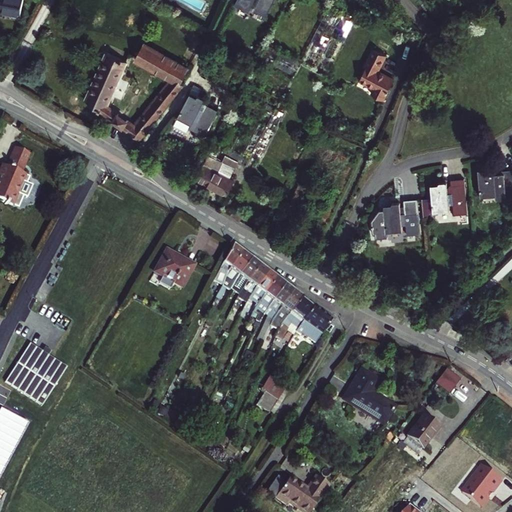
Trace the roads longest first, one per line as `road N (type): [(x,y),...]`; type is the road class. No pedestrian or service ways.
road 1 (tertiary): [(0,96),(324,284)]
road 2 (residential): [(365,304),(234,511)]
road 3 (unknown): [(137,172),(231,0)]
road 4 (residential): [(381,174),(431,39),(405,0)]
road 5 (tertiary): [(365,304),(511,385)]
road 6 (residential): [(381,174),(511,134)]
road 7 (residential): [(324,284),(381,174)]
road 8 (track): [(511,249),(422,333)]
